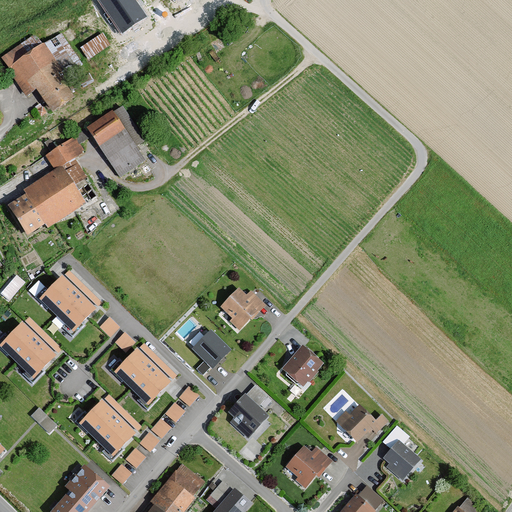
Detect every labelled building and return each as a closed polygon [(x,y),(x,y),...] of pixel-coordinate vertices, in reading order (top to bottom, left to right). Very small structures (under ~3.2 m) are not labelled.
[(146,17),(134,0),(99,0),(121,33),(146,17)] [(104,30),(81,45),(88,57),(112,42),(104,30)] [(62,72),(43,45),(7,70),(26,98),(36,92),(52,115),(75,100),(58,75),(62,72)] [(147,138),(125,106),(90,130),(120,175),(143,160),(134,146),(147,138)] [(84,153),(75,138),(45,157),(55,172),(61,168),(84,153)] [(86,205),(61,168),(55,172),(23,193),(25,197),(45,227),(47,230),(86,205)] [(45,227),(25,197),(7,209),(27,239),(45,227)] [(18,272),(1,290),(10,298),(26,280),(18,272)] [(99,309),(66,276),(42,300),(76,333),(99,309)] [(239,291),(221,309),(234,321),(230,325),(240,334),(267,307),(253,292),(247,298),(239,291)] [(110,314),(100,325),(111,335),(121,324),(110,314)] [(59,356),(25,323),(2,347),(36,380),(59,356)] [(124,349),(135,339),(126,329),(115,339),(124,349)] [(195,344),(205,334),(200,329),(191,340),(195,344)] [(231,350),(211,330),(192,349),(213,369),(231,350)] [(304,347),(283,370),(304,390),(325,367),(304,347)] [(175,383),(141,350),(117,374),(151,407),(175,383)] [(189,384),(180,395),(191,404),(200,393),(189,384)] [(269,419),(246,397),(229,414),(234,419),(230,424),(249,441),(269,419)] [(177,421),(187,409),(175,399),(165,411),(177,421)] [(140,434),(106,401),(82,425),(116,458),(140,434)] [(39,405),(32,413),(50,430),(58,422),(39,405)] [(378,424),(360,406),(350,416),(346,412),(336,423),(358,444),(372,429),(378,424)] [(162,436),(173,425),(162,415),(152,426),(162,436)] [(389,422),(384,417),(378,424),(372,429),(377,434),(389,422)] [(0,427),(3,424),(0,420),(0,459),(8,451),(0,443),(0,427)] [(140,441),(152,449),(162,436),(150,428),(140,441)] [(422,461),(400,442),(384,461),(390,466),(388,469),(403,483),(422,461)] [(136,444),(126,457),(138,466),(147,453),(136,444)] [(305,448),(287,469),(299,479),(296,482),(307,491),(332,463),(316,449),(312,454),(305,448)] [(112,473),(124,482),(133,470),(122,461),(112,473)] [(92,511),(113,488),(87,466),(68,488),(72,492),(55,511),(92,511)] [(157,506),(165,511),(187,511),(198,499),(196,497),(202,489),(177,471),(153,503),(157,506)] [(207,498),(215,504),(230,484),(222,478),(207,498)] [(248,511),(256,504),(238,489),(217,511),(248,511)] [(374,511),(357,497),(343,511),(374,511)]
